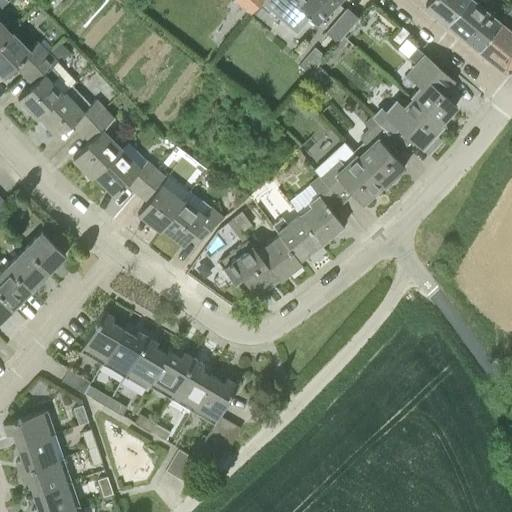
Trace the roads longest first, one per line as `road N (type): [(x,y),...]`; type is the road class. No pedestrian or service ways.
road 1 (unclassified): [(183,511),(293,409),(412,269)]
road 2 (residential): [(117,255),(215,323),(265,334),(394,239)]
road 3 (residential): [(394,239),(511,101)]
road 4 (residential): [(0,389),(117,255)]
road 5 (unclassified): [(511,409),(412,269)]
road 6 (residential): [(0,137),(117,255)]
road 7 (residential): [(511,96),(388,0)]
